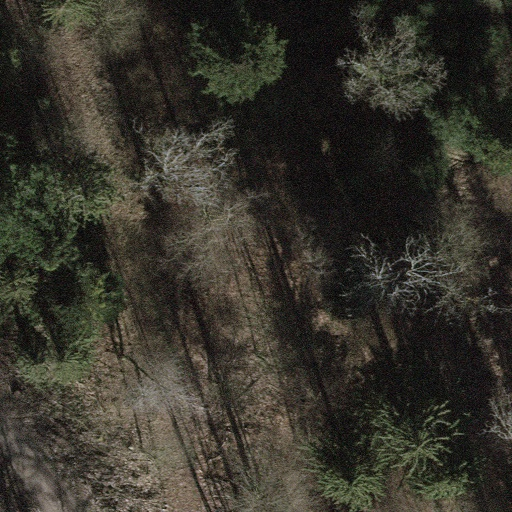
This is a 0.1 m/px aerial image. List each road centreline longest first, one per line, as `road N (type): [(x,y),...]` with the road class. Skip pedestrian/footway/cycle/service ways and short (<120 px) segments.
road 1 (track): [(177,511),(46,0)]
road 2 (track): [(79,511),(0,393)]
